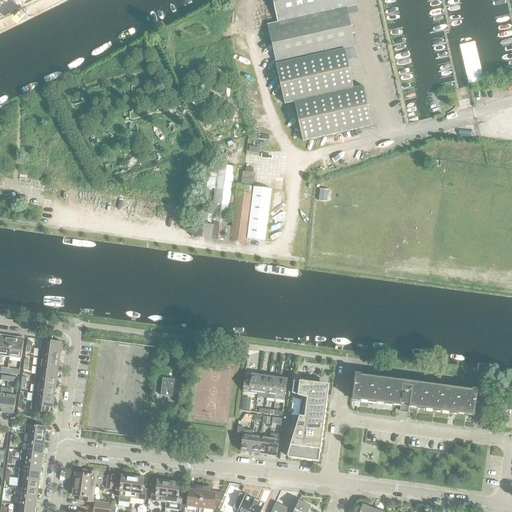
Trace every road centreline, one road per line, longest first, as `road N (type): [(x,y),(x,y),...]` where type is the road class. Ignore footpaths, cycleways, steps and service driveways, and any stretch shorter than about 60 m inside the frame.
road 1 (residential): [(68,451),(329,482)]
road 2 (residential): [(350,484),(501,503)]
road 3 (residential): [(329,482),(346,358)]
